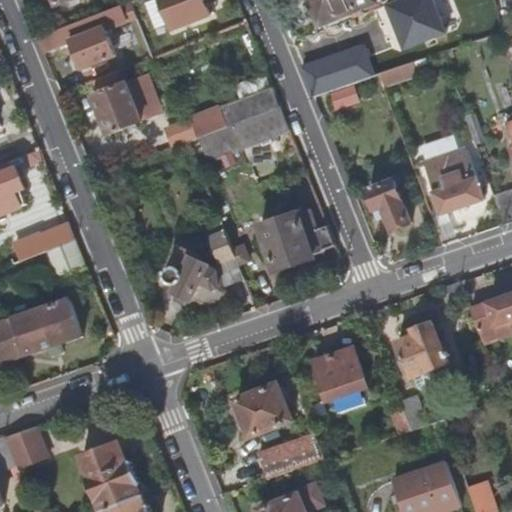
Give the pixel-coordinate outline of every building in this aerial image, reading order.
[(138,0),(38,38),(44,52),(72,42),(83,69),(117,56),(106,28),(125,21),(129,31),(209,0),(138,0)] [(375,0),(311,0),(321,24),(376,2),(375,0)] [(240,3),(210,15),(218,34),(248,23),(240,3)] [(477,42),(467,14),(418,31),(427,59),(445,53),(477,42)] [(418,31),(304,68),(315,98),(380,75),(427,59),(418,31)] [(111,75),(96,81),(101,95),(94,97),(109,134),(143,121),(128,84),(116,89),(111,75)] [(201,138),(210,162),(290,131),(274,88),(227,106),(224,112),(230,127),(201,138)] [(354,88),(328,97),(334,112),(358,102),(354,88)] [(468,149),(425,164),(443,215),(486,201),(468,149)] [(41,150),(25,156),(30,167),(45,161),(41,150)] [(0,166),(0,215),(22,207),(16,192),(22,190),(26,189),(17,169),(15,170),(11,162),(0,166)] [(396,181),(370,192),(377,211),(378,210),(382,220),(389,217),(394,231),(413,224),(396,181)] [(22,207),(28,205),(22,190),(16,192),(22,207)] [(511,191),(495,197),(505,226),(511,223),(511,191)] [(301,214),(261,227),(277,272),(316,259),(315,256),(324,253),(326,251),(337,247),(329,226),(318,231),(312,211),(301,215),(301,214)] [(221,289),(246,279),(239,265),(233,250),(220,216),(213,219),(215,224),(210,226),(213,232),(211,234),(222,261),(218,263),(218,271),(194,260),(196,254),(194,253),(197,247),(187,242),(184,248),(182,248),(173,267),(176,269),(173,269),(172,270),(170,272),(169,274),(168,276),(168,278),(169,280),(170,282),(172,284),(173,284),(174,285),(176,285),(177,285),(179,285),(180,284),(182,283),(183,282),(183,281),(177,292),(178,292),(177,296),(174,300),(189,307),(193,299),(209,307),(215,303),(219,304),(225,293),(222,291),(221,289)] [(42,233),(17,243),(24,261),(49,252),(77,240),(70,224),(42,235),(42,233)] [(49,252),(60,280),(88,268),(77,240),(49,252)] [(233,250),(239,265),(251,260),(245,245),(233,250)] [(173,284),(169,292),(177,296),(178,292),(177,292),(183,281),(183,282),(182,283),(180,284),(179,285),(177,285),(176,285),(174,285),(173,284)] [(461,282),(448,287),(454,301),(467,296),(461,282)] [(511,296),(472,310),(485,344),(511,334),(511,296)] [(71,299),(0,322),(0,365),(50,349),(62,345),(84,338),(71,299)] [(434,323),(414,331),(416,337),(398,344),(412,378),(415,377),(420,389),(426,391),(433,389),(435,383),(431,371),(450,363),(434,323)] [(50,349),(52,356),(65,352),(62,345),(50,349)] [(356,349),(316,362),(330,402),(339,400),(370,389),(356,349)] [(280,385),(238,402),(253,437),(294,421),(280,385)] [(373,396),(370,389),(339,400),(341,407),(373,396)] [(419,397),(401,403),(403,407),(413,431),(430,425),(419,397)] [(403,407),(395,410),(403,429),(394,432),(396,437),(413,431),(403,407)] [(38,427),(6,437),(18,466),(18,467),(49,457),(38,427)] [(309,437),(260,454),(270,480),(327,460),(315,429),(308,432),(309,437)] [(6,437),(0,439),(0,470),(2,471),(4,472),(12,468),(18,466),(6,437)] [(121,443),(83,458),(92,479),(90,479),(102,511),(104,511),(145,496),(140,485),(142,484),(134,462),(129,464),(121,443)] [(448,463),(395,481),(399,495),(402,503),(405,511),(446,511),(463,507),(448,463)] [(18,466),(12,468),(22,494),(28,492),(18,467),(18,466)] [(499,511),(489,483),(470,489),(477,511),(499,511)] [(300,495),(261,510),(261,511),(310,511),(327,506),(318,484),(298,491),(300,495)] [(399,495),(394,496),(397,505),(402,503),(399,495)] [(153,511),(151,506),(149,507),(145,496),(104,511),(153,511)]
